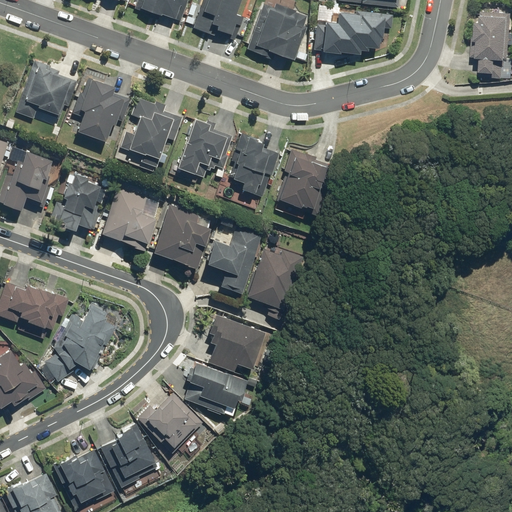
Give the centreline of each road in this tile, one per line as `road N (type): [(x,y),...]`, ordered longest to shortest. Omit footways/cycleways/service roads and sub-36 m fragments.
road 1 (residential): [(439,0),(420,67),(397,82),(302,105),(0,2)]
road 2 (residential): [(0,450),(121,385),(167,333),(166,313),(146,289),(0,237)]
